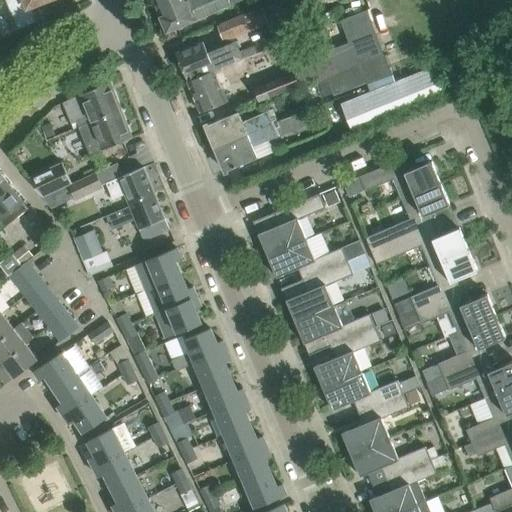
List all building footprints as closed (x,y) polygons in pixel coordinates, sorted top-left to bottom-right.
[(6,0),(11,13),(17,27),(14,28),(15,30),(36,22),(30,6),(45,0),(6,0)] [(153,0),(160,17),(166,32),(241,0),(153,0)] [(219,25),(224,38),(266,21),(262,8),(219,25)] [(300,86),(383,55),(367,9),(339,20),(348,41),(330,48),(290,65),(293,71),(254,87),(259,101),(298,85),(300,86)] [(175,53),(187,81),(222,67),(232,63),(242,58),(256,52),(254,45),(239,51),(235,41),(207,53),(203,42),(194,45),(175,53)] [(351,69),(327,77),(333,94),(392,74),(386,57),(351,69)] [(230,86),(226,78),(236,74),(232,63),(222,67),(187,81),(201,112),(227,101),(222,89),(230,86)] [(432,67),(397,80),(341,102),(354,134),(445,98),(432,67)] [(62,102),(71,121),(72,123),(77,121),(79,126),(90,121),(91,122),(121,109),(109,81),(62,102)] [(90,121),(79,126),(78,126),(89,154),(113,144),(132,137),(121,109),(91,122),(90,121)] [(206,125),(215,148),(272,123),(277,121),(275,115),(270,117),(267,110),(242,121),(238,111),(206,125)] [(272,123),(215,148),(226,171),(258,157),(272,151),(267,139),(277,135),(278,136),(304,125),(299,113),(277,121),(272,123)] [(51,124),(42,128),(46,138),(55,135),(51,124)] [(405,157),(360,176),(362,180),(366,191),(394,180),(402,199),(440,183),(431,161),(410,170),(405,157)] [(61,161),(26,178),(42,197),(68,184),(71,183),(61,161)] [(144,167),(125,175),(105,182),(112,199),(124,194),(128,202),(154,192),(144,167)] [(94,172),(71,183),(68,184),(72,195),(74,198),(101,185),(94,172)] [(0,218),(11,210),(22,201),(0,174),(0,218)] [(357,179),(344,184),(350,198),(362,192),(357,179)] [(449,204),(440,183),(402,199),(410,219),(365,237),(371,251),(388,244),(427,227),(422,216),(449,204)] [(335,190),(323,195),(328,207),(340,203),(335,190)] [(154,192),(128,202),(135,221),(143,240),(169,229),(154,192)] [(258,233),(267,255),(306,239),(298,219),(326,207),(320,193),(275,212),(280,224),(258,233)] [(427,227),(388,244),(371,251),(376,264),(421,245),(430,265),(468,249),(459,227),(432,239),(427,227)] [(93,230),(74,238),(89,275),(113,266),(107,250),(102,252),(93,230)] [(306,239),(267,255),(276,277),(298,268),(303,279),(348,260),(347,258),(363,251),(358,240),(315,259),(306,239)] [(24,246),(11,256),(20,267),(33,257),(24,246)] [(177,247),(136,264),(146,289),(181,274),(175,260),(181,258),(177,247)] [(410,297),(416,310),(455,294),(450,282),(477,271),(468,249),(430,265),(438,285),(410,297)] [(364,255),(353,260),(357,268),(368,264),(364,255)] [(326,285),(353,274),(348,260),(303,279),(308,290),(286,300),(295,321),(334,305),(326,285)] [(31,265),(13,280),(21,291),(40,277),(31,265)] [(181,274),(146,289),(156,313),(197,296),(193,286),(187,289),(181,274)] [(108,276),(98,281),(103,292),(113,287),(108,276)] [(40,277),(21,291),(30,303),(49,288),(40,277)] [(49,288),(30,303),(36,311),(55,296),(49,288)] [(460,305),(455,294),(416,310),(422,323),(437,317),(445,337),(448,336),(457,332),(496,315),(487,294),(460,305)] [(55,296),(36,311),(45,322),(64,307),(55,296)] [(197,296),(156,313),(166,337),(201,323),(195,308),(201,306),(197,296)] [(410,298),(395,304),(400,317),(415,310),(410,298)] [(334,305),(295,321),(304,343),(326,334),(331,345),(376,327),(370,314),(342,325),(334,305)] [(64,307),(45,322),(52,330),(71,316),(64,307)] [(388,319),(384,308),(372,313),(377,324),(388,319)] [(416,311),(399,318),(404,330),(421,323),(416,311)] [(2,313),(0,314),(0,338),(13,328),(2,313)] [(126,313),(116,318),(121,328),(132,324),(126,313)] [(505,337),(496,315),(457,332),(448,336),(456,355),(421,370),(427,382),(443,375),(444,377),(483,360),(478,349),(505,337)] [(71,316),(52,330),(60,341),(79,327),(71,316)] [(393,320),(382,325),(386,335),(397,331),(393,320)] [(108,321),(98,328),(105,337),(114,331),(108,321)] [(132,324),(121,328),(126,339),(136,334),(132,324)] [(314,366),(323,388),(362,371),(354,352),(381,340),(376,327),(331,345),(335,357),(314,366)] [(13,328),(0,338),(0,362),(25,343),(13,328)] [(98,328),(89,334),(95,343),(105,337),(98,328)] [(185,338),(191,351),(171,359),(176,370),(195,362),(226,349),(222,340),(216,343),(210,328),(185,338)] [(25,343),(0,362),(0,376),(5,384),(38,359),(25,343)] [(45,376),(54,389),(88,366),(75,346),(64,354),(62,352),(34,371),(40,380),(45,376)] [(145,349),(134,355),(147,383),(159,377),(145,349)] [(226,349),(195,362),(205,386),(230,376),(224,362),(230,359),(226,349)] [(129,358),(117,364),(122,375),(134,369),(129,358)] [(483,360),(444,377),(449,390),(477,378),(485,398),(511,386),(511,361),(487,372),(483,360)] [(88,366),(54,389),(63,402),(57,406),(63,414),(92,395),(91,394),(102,386),(88,366)] [(134,369),(122,375),(127,384),(138,379),(134,369)] [(399,384),(398,380),(370,391),(362,371),(323,388),(332,409),(354,400),(358,412),(403,393),(420,386),(416,377),(399,384)] [(230,376),(205,386),(215,410),(246,397),(242,388),(236,391),(230,376)] [(427,383),(433,397),(449,390),(444,377),(427,383)] [(466,429),(472,443),(511,425),(511,413),(511,412),(511,386),(485,398),(493,418),(466,429)] [(164,390),(153,396),(158,406),(169,401),(164,390)] [(341,432),(350,454),(390,438),(381,418),(409,407),(403,393),(358,412),(363,423),(341,432)] [(92,395),(63,414),(69,423),(74,419),(83,433),(106,417),(92,395)] [(246,397),(215,410),(225,435),(250,424),(244,410),(250,407),(246,397)] [(169,401),(158,406),(171,431),(181,426),(181,425),(187,422),(180,408),(174,411),(169,401)] [(158,421),(147,427),(153,437),(163,432),(158,421)] [(250,424),(225,435),(235,459),(266,446),(262,436),(256,439),(250,424)] [(511,425),(472,443),(464,446),(468,456),(476,453),(477,456),(505,445),(511,461),(511,425)] [(181,426),(171,431),(181,453),(192,448),(181,426)] [(89,458),(93,467),(124,452),(112,428),(87,441),(95,455),(89,458)] [(163,432),(153,437),(158,447),(168,441),(163,432)] [(427,450),(426,446),(398,458),(390,438),(350,454),(360,476),(381,467),(386,478),(431,459),(427,450)] [(266,446),(235,459),(245,483),(270,472),(264,458),(270,455),(266,446)] [(192,448),(181,453),(187,463),(197,458),(192,448)] [(124,452),(93,467),(98,477),(104,474),(111,488),(136,475),(124,452)] [(442,455),(431,459),(435,470),(446,465),(442,455)] [(435,470),(431,459),(386,478),(391,490),(369,499),(374,511),(399,511),(426,501),(417,481),(437,473),(435,470)] [(511,464),(505,468),(511,485),(511,488),(490,497),(492,503),(495,511),(511,504),(511,464)] [(176,484),(187,479),(182,468),(171,474),(176,484)] [(270,472),(245,483),(255,507),(287,494),(282,484),(276,487),(270,472)] [(136,475),(111,488),(118,502),(112,505),(116,511),(121,511),(148,499),(136,475)] [(187,479),(176,484),(189,511),(200,506),(192,488),(187,479)] [(199,490),(204,499),(215,494),(210,484),(199,490)] [(215,494),(204,499),(210,511),(212,511),(220,508),(219,505),(220,504),(215,494)] [(154,511),(148,499),(121,511),(154,511)] [(430,511),(426,501),(399,511),(476,511),(476,510),(469,511),(430,511)] [(494,511),(495,511),(492,503),(476,510),(476,511),(494,511)]
